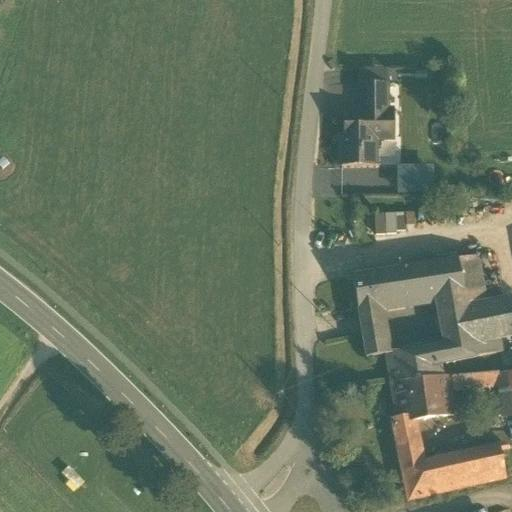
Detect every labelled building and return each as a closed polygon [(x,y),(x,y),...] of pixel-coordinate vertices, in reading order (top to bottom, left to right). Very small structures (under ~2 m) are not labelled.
[(358,72),(358,86),(386,86),(386,72),(358,72)] [(358,115),(387,115),(386,86),(358,86),(358,115)] [(341,168),(373,168),(373,139),(393,139),(393,115),(387,115),(358,115),(345,115),(345,137),(340,137),(341,168)] [(428,195),(428,167),(396,168),(396,195),(428,195)] [(384,215),(385,235),(396,235),(396,232),(395,214),(384,215)] [(404,214),(395,214),(396,232),(404,232),(404,214)] [(385,235),(384,215),(373,215),(374,236),(385,235)] [(456,261),(463,296),(483,292),(477,263),(476,260),(473,259),(456,261)] [(437,315),(466,309),(463,296),(456,261),(352,278),(357,311),(377,308),(434,299),(437,315)] [(485,306),(483,292),(463,296),(466,309),(485,306)] [(511,325),(507,301),(485,306),(466,309),(437,315),(444,347),(447,365),(501,354),(499,339),(511,336),(511,325)] [(357,311),(361,335),(381,332),(377,308),(357,311)] [(361,335),(365,359),(385,356),(385,355),(381,332),(361,335)] [(385,356),(390,384),(443,379),(440,366),(447,365),(444,347),(385,355),(385,356)] [(502,419),(511,417),(511,373),(497,375),(499,387),(498,388),(502,419)] [(460,391),(498,388),(499,387),(497,375),(497,374),(459,377),(460,391)] [(450,379),(443,379),(390,384),(396,419),(397,425),(413,423),(453,417),(458,416),(457,407),(453,407),(450,384),(450,379)] [(457,459),(422,466),(419,449),(413,423),(397,425),(396,419),(391,420),(397,452),(401,471),(401,473),(407,503),(505,481),(499,450),(457,459)]
